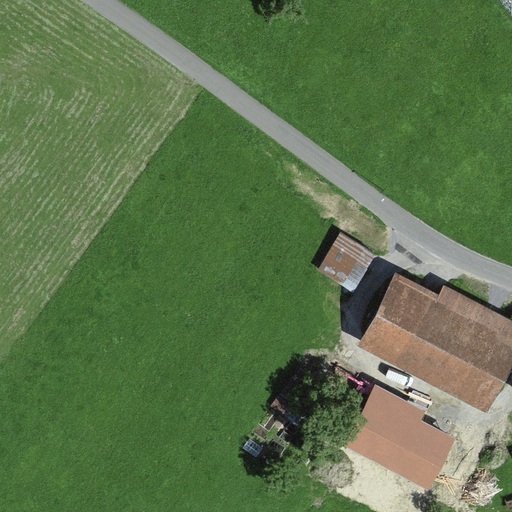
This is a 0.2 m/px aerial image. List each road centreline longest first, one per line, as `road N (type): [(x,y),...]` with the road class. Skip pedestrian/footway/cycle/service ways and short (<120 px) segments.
road 1 (unclassified): [(93,0),(388,213),(511,278)]
road 2 (track): [(438,244),(399,257),(376,278),(351,332),(382,369),(474,412),(499,404),(511,389)]
